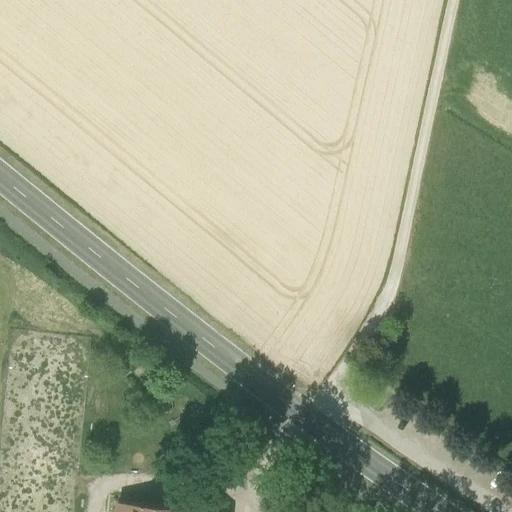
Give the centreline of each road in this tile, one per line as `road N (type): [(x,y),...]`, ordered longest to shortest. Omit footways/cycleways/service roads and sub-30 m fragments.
road 1 (tertiary): [(441,511),(311,426),(0,174)]
road 2 (track): [(331,395),(391,291),(453,0)]
